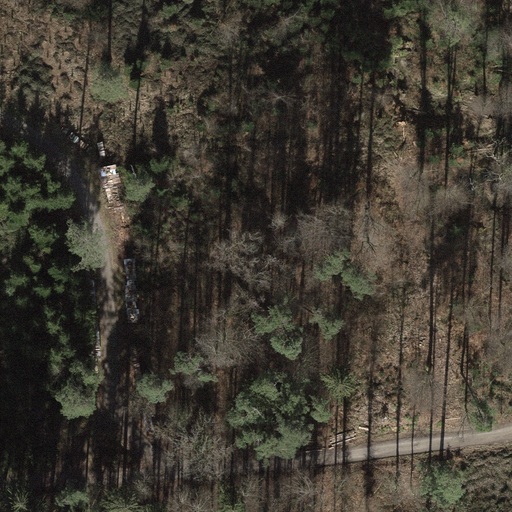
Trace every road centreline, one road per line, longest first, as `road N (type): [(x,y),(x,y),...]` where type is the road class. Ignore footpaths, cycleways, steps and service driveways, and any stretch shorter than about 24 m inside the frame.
road 1 (track): [(0,476),(492,446),(511,437)]
road 2 (track): [(63,472),(97,392),(95,270),(61,171),(0,116)]
